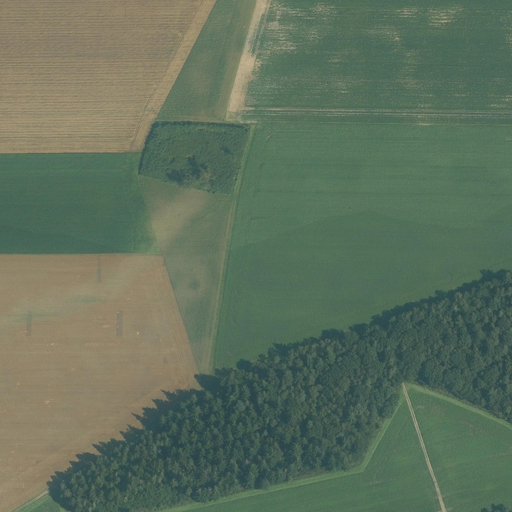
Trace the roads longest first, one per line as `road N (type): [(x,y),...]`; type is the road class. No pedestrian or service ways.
road 1 (track): [(16,511),(239,376),(384,326)]
road 2 (track): [(254,127),(235,197),(207,394)]
road 3 (track): [(384,326),(444,511)]
road 4 (track): [(384,326),(511,279)]
